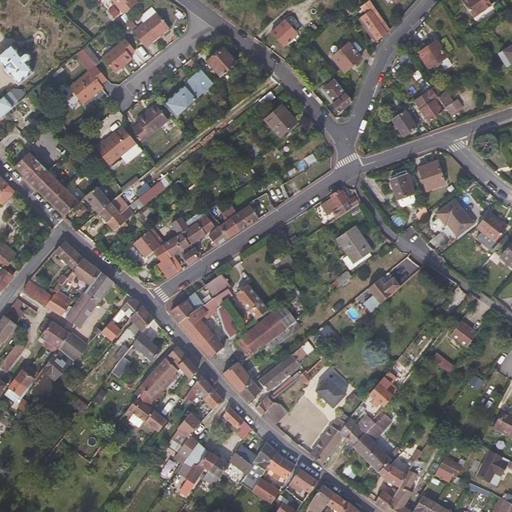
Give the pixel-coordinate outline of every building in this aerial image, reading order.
[(136,5),(132,0),(109,0),(123,16),(136,5)] [(491,5),(487,0),(462,0),(473,17),(491,5)] [(383,23),(368,1),(360,7),(364,13),(364,15),(359,18),(376,42),(386,35),(380,26),(383,23)] [(145,50),(168,31),(156,15),(155,16),(151,10),(138,20),(143,25),(132,34),(145,50)] [(298,38),(283,22),(270,34),(283,48),(290,41),(292,40),(293,42),(298,38)] [(114,75),(131,61),(128,57),(133,53),(124,41),(102,60),(114,75)] [(431,72),(440,67),(443,73),(450,68),(435,44),(425,51),(422,46),(413,51),(426,71),(429,69),(431,72)] [(33,74),(28,67),(28,66),(30,65),(27,62),(28,59),(28,58),(27,56),(25,55),(23,56),(20,54),(18,55),(10,45),(0,54),(0,63),(1,65),(3,68),(18,86),(33,74)] [(344,74),(360,60),(348,45),(331,59),(344,74)] [(511,71),(511,46),(500,54),(511,71)] [(235,65),(222,50),(207,64),(220,79),(235,65)] [(106,81),(86,58),(81,51),(75,57),(88,73),(68,89),(82,106),(101,90),(102,89),(99,86),(106,81)] [(404,71),(411,65),(404,55),(397,60),(404,71)] [(212,86),(199,73),(192,79),(163,105),(175,119),(209,90),(212,86)] [(352,103),(334,81),(322,90),(333,104),(330,106),(337,115),(352,103)] [(452,104),(444,94),(441,96),(436,88),(430,92),(437,100),(449,118),(462,109),(456,101),(452,104)] [(437,100),(430,92),(425,96),(430,104),(421,111),(419,108),(414,111),(417,116),(420,115),(421,117),(427,125),(441,115),(433,103),(437,100)] [(0,119),(18,104),(9,93),(0,100),(0,119)] [(141,143),(167,122),(155,107),(136,122),(139,126),(132,131),(141,143)] [(279,139),(295,124),(280,107),(264,121),(279,139)] [(420,126),(413,116),(407,119),(404,113),(390,123),(401,139),(415,130),(415,129),(420,126)] [(108,167),(135,145),(122,130),(116,135),(114,134),(94,150),(108,167)] [(78,204),(28,155),(15,168),(64,218),(71,211),(78,204)] [(55,176),(74,171),(70,158),(51,164),(55,176)] [(443,186),(435,164),(416,170),(424,193),(443,186)] [(296,185),(308,176),(304,171),(292,179),(296,185)] [(412,196),(406,176),(388,182),(395,202),(412,196)] [(13,193),(0,179),(0,203),(2,205),(13,193)] [(140,208),(143,206),(168,186),(163,180),(159,183),(119,215),(118,214),(106,223),(116,235),(127,227),(125,225),(124,224),(125,222),(133,215),(130,211),(131,210),(132,210),(138,206),(140,208)] [(255,196),(250,185),(243,189),(249,200),(255,196)] [(110,204),(95,188),(83,199),(98,214),(110,204)] [(335,220),(357,206),(354,200),(347,204),(339,191),(328,198),(337,211),(332,215),(335,220)] [(113,203),(122,212),(128,207),(118,198),(113,203)] [(79,219),(86,211),(81,207),(83,203),(81,202),(78,204),(71,211),(79,219)] [(222,202),(212,209),(207,212),(212,218),(215,215),(222,211),(221,207),(223,206),(222,202)] [(454,237),(470,225),(452,203),(435,216),(443,227),(445,226),(454,237)] [(106,223),(118,214),(110,204),(98,214),(106,223)] [(418,222),(426,215),(422,205),(416,208),(418,213),(414,217),(418,222)] [(258,220),(249,207),(247,208),(230,220),(239,232),(258,220)] [(138,223),(144,218),(141,214),(135,220),(138,223)] [(505,229),(487,214),(474,230),(492,245),(505,229)] [(239,232),(230,220),(227,216),(223,219),(225,223),(220,228),(228,239),(239,232)] [(204,237),(214,228),(205,217),(187,229),(180,234),(189,247),(204,237)] [(187,229),(180,219),(178,220),(170,225),(175,233),(173,235),(175,238),(169,242),(163,246),(162,246),(169,255),(171,258),(169,260),(177,273),(181,270),(172,257),(189,247),(180,234),(187,229)] [(228,239),(220,228),(208,238),(216,248),(228,239)] [(349,273),(370,259),(368,255),(370,253),(352,228),(335,241),(347,258),(342,262),(349,273)] [(169,255),(162,246),(163,246),(161,243),(149,229),(146,232),(147,233),(133,244),(146,261),(155,254),(160,262),(161,263),(157,266),(167,280),(177,273),(169,260),(171,258),(169,255)] [(511,270),(511,241),(498,259),(511,270)] [(73,272),(81,260),(64,243),(53,254),(73,272)] [(198,252),(197,253),(194,249),(181,258),(187,266),(201,257),(198,252)] [(9,265),(0,257),(0,265),(5,270),(9,265)] [(100,274),(81,260),(73,272),(67,279),(66,280),(71,283),(76,278),(89,288),(100,274)] [(9,271),(6,274),(0,268),(0,292),(1,292),(14,276),(10,273),(9,271)] [(78,329),(97,303),(98,303),(103,298),(102,296),(112,283),(101,273),(100,274),(89,288),(65,321),(78,329)] [(339,288),(350,279),(346,274),(335,282),(339,288)] [(58,285),(49,296),(41,291),(39,289),(42,284),(33,277),(29,282),(24,289),(24,294),(45,308),(52,299),(57,293),(61,287),(66,280),(67,279),(62,276),(56,283),(58,285)] [(211,298),(227,286),(220,276),(204,288),(211,298)] [(378,307),(398,289),(391,280),(381,289),(376,283),(365,292),(378,307)] [(195,313),(206,305),(213,300),(229,289),(227,286),(211,298),(204,288),(191,297),(188,299),(186,303),(191,311),(194,310),(195,313)] [(266,313),(246,287),(235,296),(255,321),(266,313)] [(61,319),(71,303),(57,293),(52,299),(45,308),(61,319)] [(470,304),(474,299),(469,296),(465,301),(470,304)] [(130,321),(140,307),(131,299),(120,310),(130,321)] [(16,326),(28,309),(17,300),(4,317),(16,326)] [(199,322),(217,306),(213,300),(206,305),(195,313),(177,325),(198,350),(199,350),(207,359),(212,358),(222,349),(199,323),(199,322)] [(457,308),(448,300),(445,303),(454,311),(457,308)] [(177,325),(195,313),(194,310),(191,311),(186,303),(169,314),(177,325)] [(130,321),(133,324),(128,329),(136,340),(140,336),(152,321),(140,307),(130,321)] [(282,307),(241,339),(236,342),(243,351),(248,358),(262,348),(286,330),(294,323),(282,307)] [(237,335),(231,326),(233,324),(219,308),(216,311),(222,331),(229,342),(237,335)] [(438,326),(447,314),(442,310),(432,321),(438,326)] [(0,346),(16,326),(4,317),(0,322),(0,346)] [(70,336),(47,320),(38,332),(40,334),(39,336),(45,342),(42,347),(49,352),(53,348),(57,351),(55,356),(43,372),(54,383),(87,347),(71,335),(70,336)] [(112,343),(120,333),(110,323),(101,333),(112,343)] [(291,336),(299,329),(294,323),(286,330),(262,348),(267,354),(291,336)] [(465,350),(475,335),(459,324),(448,339),(465,350)] [(97,338),(101,333),(95,328),(91,333),(97,338)] [(160,352),(140,336),(136,340),(127,351),(120,360),(125,364),(135,352),(136,351),(151,363),(160,352)] [(120,360),(127,351),(125,348),(124,346),(120,343),(117,348),(118,349),(117,351),(118,353),(113,359),(117,363),(120,360)] [(0,369),(6,374),(24,350),(18,344),(0,366),(0,369)] [(196,372),(176,348),(165,359),(177,372),(179,370),(188,380),(196,372)] [(438,353),(432,360),(450,374),(455,367),(438,353)] [(266,394),(298,368),(300,369),(302,367),(299,363),(296,365),(291,357),(257,383),(264,392),(266,394)] [(172,404),(178,396),(169,392),(167,394),(161,388),(177,372),(165,359),(158,368),(156,369),(149,377),(134,396),(137,398),(140,395),(142,396),(144,393),(150,399),(157,392),(172,404)] [(239,395),(252,384),(238,367),(237,364),(221,376),(239,395)] [(21,400),(39,377),(27,367),(23,372),(22,371),(8,389),(21,400)] [(305,386),(310,380),(307,376),(307,374),(305,372),(298,378),(305,386)] [(391,398),(396,391),(390,386),(395,380),(388,374),(368,397),(373,400),(370,404),(375,408),(378,405),(382,408),(391,398)] [(200,377),(190,390),(185,398),(190,403),(199,395),(204,400),(213,392),(200,377)] [(344,396),(340,392),(343,387),(337,381),(333,385),(329,381),(332,379),(329,377),(314,393),(332,410),(344,396)] [(71,394),(75,387),(71,384),(66,390),(71,394)] [(248,404),(260,394),(252,384),(239,395),(238,396),(246,405),(248,404)] [(95,403),(109,408),(113,396),(99,392),(95,403)] [(223,402),(213,392),(204,400),(213,411),(223,402)] [(151,403),(142,396),(140,395),(137,398),(136,400),(148,409),(151,403)] [(349,408),(357,400),(352,395),(344,404),(349,408)] [(166,422),(148,409),(136,400),(127,411),(128,412),(158,434),(166,422)] [(262,417),(273,405),(270,402),(268,400),(265,403),(263,403),(254,410),(262,417)] [(23,413),(29,405),(24,401),(18,409),(23,413)] [(86,407),(78,401),(73,407),(81,414),(86,407)] [(273,428),(286,415),(280,407),(273,405),(262,417),(273,428)] [(242,422),(228,407),(222,418),(236,431),(242,422)] [(511,440),(511,417),(500,411),(491,430),(511,440)] [(387,459),(372,442),(390,421),(379,412),(373,420),(375,422),(373,425),(364,436),(352,449),(355,453),(377,475),(386,465),(390,461),(398,450),(395,448),(387,459)] [(189,437),(200,425),(190,415),(178,430),(188,439),(189,437)] [(322,466),(342,438),(337,434),(348,421),(343,416),(340,420),(337,420),(309,457),(322,466)] [(364,436),(373,425),(370,423),(364,417),(355,427),(364,436)] [(352,449),(364,436),(355,427),(348,421),(337,434),(342,438),(343,439),(344,441),(352,449)] [(251,431),(242,422),(236,431),(233,434),(243,442),(251,431)] [(187,460),(197,444),(189,437),(188,439),(177,453),(187,460)] [(186,481),(206,452),(197,444),(187,460),(184,464),(190,470),(184,479),(186,481)] [(265,471),(275,454),(264,444),(255,458),(250,465),(252,466),(244,476),(239,484),(244,488),(251,492),(259,480),(265,471)] [(255,458),(246,451),(240,447),(229,463),(244,476),(252,466),(250,465),(255,458)] [(414,462),(420,453),(416,451),(410,459),(414,462)] [(499,478),(506,464),(500,462),(500,460),(501,458),(487,451),(474,477),(488,484),(492,475),(499,478)] [(186,481),(185,483),(180,490),(183,492),(187,495),(204,470),(207,473),(217,459),(206,452),(186,481)] [(269,471),(274,474),(272,478),(277,481),(279,477),(285,481),(294,468),(284,461),(275,454),(265,471),(267,473),(269,471)] [(213,488),(227,466),(217,459),(207,473),(202,480),(206,492),(213,488)] [(349,464),(342,472),(352,481),(359,473),(349,464)] [(451,476),(454,471),(440,464),(437,469),(451,476)] [(398,489),(405,477),(386,465),(377,475),(383,481),(398,489)] [(299,493),(301,490),(307,494),(316,483),(297,469),(287,485),(299,493)] [(447,483),(451,476),(437,469),(433,476),(447,483)] [(413,491),(410,489),(417,477),(409,471),(405,477),(398,489),(395,493),(393,497),(403,504),(404,506),(413,491)] [(355,484),(340,474),(337,477),(352,488),(355,484)] [(461,488),(463,482),(455,478),(452,484),(461,488)] [(270,505),(281,488),(276,485),(274,490),(273,490),(259,480),(251,492),(270,505)] [(319,511),(326,505),(333,494),(321,486),(312,498),(307,506),(315,511),(319,511)] [(384,511),(391,500),(393,497),(395,493),(391,490),(387,497),(381,492),(374,504),(384,511)] [(300,506),(301,503),(287,492),(288,499),(294,503),(300,506)] [(326,505),(332,510),(330,511),(339,511),(346,503),(333,494),(326,505)] [(408,511),(405,510),(402,509),(404,506),(403,504),(393,497),(391,500),(384,511),(408,511)] [(446,511),(421,497),(413,511),(412,511),(446,511)] [(271,511),(295,511),(298,509),(287,502),(285,505),(276,499),(269,510),(271,511)] [(511,511),(511,505),(503,501),(497,511),(511,511)] [(351,511),(354,509),(346,503),(339,511),(351,511)]
